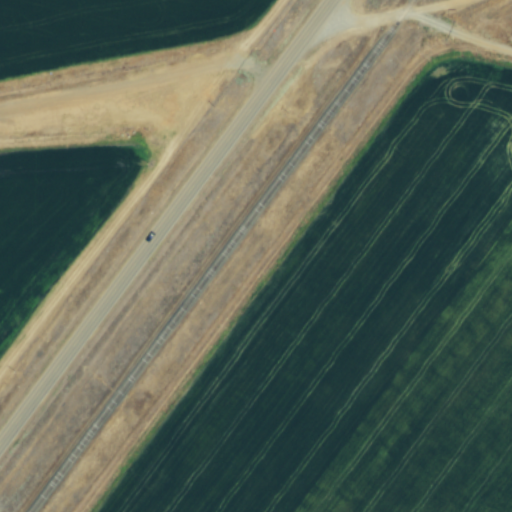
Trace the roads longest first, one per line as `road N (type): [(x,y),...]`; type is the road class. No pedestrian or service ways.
road 1 (secondary): [(0,451),(334,0)]
road 2 (track): [(275,78),(231,63),(0,108)]
road 3 (track): [(470,0),(378,21),(346,21),(328,8)]
